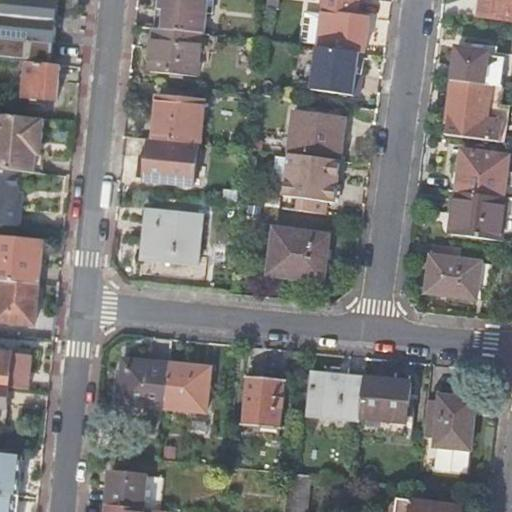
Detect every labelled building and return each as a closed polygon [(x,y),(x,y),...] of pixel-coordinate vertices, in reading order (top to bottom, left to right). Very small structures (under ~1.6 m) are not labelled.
[(0,0),(0,55),(42,57),(43,41),(59,41),(60,0),(0,0)] [(203,34),(206,35),(208,0),(163,0),(161,30),(203,34)] [(360,53),(366,54),(371,20),(356,18),(358,0),(325,0),(324,15),(307,13),(304,44),(320,46),(320,48),(360,53)] [(511,0),(484,0),(482,17),(511,21),(511,0)] [(161,30),(156,30),(152,73),(198,77),(203,34),(161,30)] [(315,85),(314,91),(355,96),(360,53),(320,48),(319,54),(303,52),(299,83),(315,85)] [(459,48),(454,82),(487,86),(492,53),(459,48)] [(63,67),(28,63),(25,98),(59,102),(63,67)] [(487,86),(454,82),(448,124),(449,124),(448,136),(503,144),(507,113),(501,112),(504,88),(493,87),(487,86)] [(201,145),(202,145),(206,103),(160,97),(155,140),(201,145)] [(296,112),(290,155),(341,162),(347,119),(296,112)] [(33,119),(0,115),(0,171),(22,173),(26,139),(31,139),(33,119)] [(155,140),(151,140),(146,181),(196,187),(201,145),(155,140)] [(459,193),(505,200),(511,158),(464,151),(458,193),(459,193)] [(341,162),(290,155),(285,197),(293,198),(292,211),(326,215),(328,203),(335,204),(341,165),(341,162)] [(0,171),(0,226),(21,229),(24,208),(19,207),(20,195),(22,173),(0,171)] [(502,242),(508,200),(505,200),(459,193),(455,215),(452,236),(502,242)] [(168,220),(147,218),(142,260),(201,266),(206,216),(169,212),(168,220)] [(276,229),(270,275),(325,283),(331,236),(276,229)] [(0,238),(0,281),(2,282),(41,286),(45,243),(0,238)] [(434,257),(429,293),(478,299),(479,288),(491,290),(495,265),(434,257)] [(0,322),(37,326),(41,286),(2,282),(0,297),(0,322)] [(0,388),(11,390),(30,392),(33,356),(14,355),(0,353),(0,388)] [(144,407),(168,410),(168,409),(172,365),(125,361),(121,401),(145,403),(144,407)] [(214,368),(172,365),(168,409),(209,412),(214,368)] [(352,418),(363,419),(363,418),(364,412),(367,379),(314,373),(309,413),(352,418)] [(249,377),(244,427),(283,431),(289,381),(249,377)] [(413,383),(367,379),(364,412),(363,418),(410,423),(413,387),(413,383)] [(0,388),(0,423),(1,424),(2,410),(8,410),(11,390),(0,388)] [(444,397),(438,446),(473,450),(479,400),(444,397)] [(0,495),(20,498),(24,458),(0,455),(0,495)] [(113,473),(109,507),(146,510),(149,477),(113,473)] [(308,511),(312,477),(291,475),(287,511),(308,511)] [(0,511),(18,511),(20,498),(0,495),(0,511)] [(417,502),(415,511),(465,511),(466,508),(417,502)]
